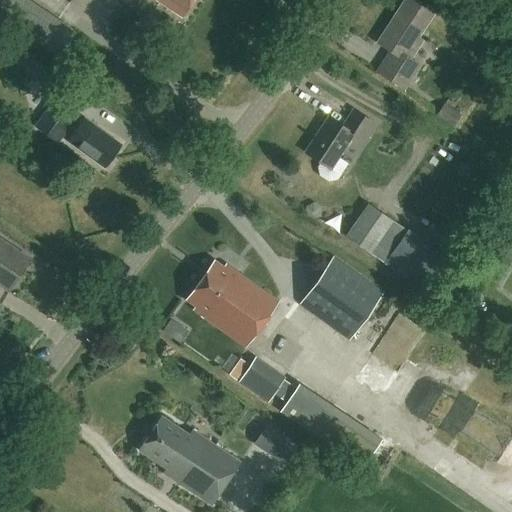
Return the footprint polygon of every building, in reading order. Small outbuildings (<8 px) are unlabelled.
[(71,31),(25,0),(0,0),(0,20),(54,57),(71,31)] [(193,0),(154,0),(181,18),(193,0)] [(432,17),(407,0),(377,43),(389,52),(376,71),(402,89),(418,66),(409,59),(421,42),(417,39),(432,17)] [(56,96),(35,125),(59,141),(79,114),(56,96)] [(462,116),(445,105),(437,116),(454,128),(462,116)] [(373,123),(353,110),(342,127),(328,118),(305,153),(329,169),(324,178),(334,184),(348,164),(338,157),(353,134),(362,140),(373,123)] [(122,146),(85,118),(68,141),(105,168),(122,146)] [(406,231),(368,205),(345,238),(383,264),(406,231)] [(30,259),(0,239),(0,286),(8,292),(30,259)] [(383,293),(334,258),(300,305),(349,340),(383,293)] [(225,268),(216,261),(187,302),(196,308),(194,311),(246,348),(279,302),(227,265),(225,268)] [(448,270),(436,262),(420,285),(433,293),(448,270)] [(187,329),(198,336),(206,325),(195,318),(187,329)] [(269,402),(279,389),(286,378),(257,358),(252,365),(240,357),(228,374),(269,402)] [(189,435),(161,417),(139,451),(177,477),(175,481),(211,506),(239,464),(191,432),(189,435)] [(267,425),(254,444),(284,465),(297,445),(267,425)]
